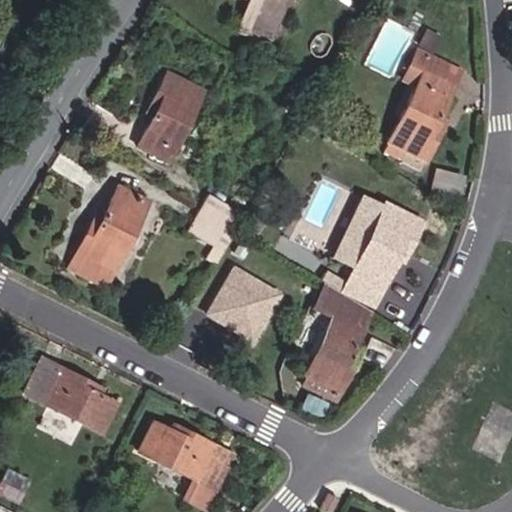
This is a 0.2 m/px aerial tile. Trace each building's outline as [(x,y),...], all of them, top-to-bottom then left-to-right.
[(268,41),(281,0),(247,0),(237,31),(268,41)] [(421,73),(429,57),(417,51),(409,67),(421,73)] [(438,116),(460,72),(429,57),(421,73),(387,142),(410,154),(423,160),(441,126),(434,123),(438,116)] [(166,161),(201,91),(165,73),(143,115),(149,118),(136,146),(166,161)] [(441,126),(444,119),(438,116),(434,123),(441,126)] [(405,164),(410,154),(387,142),(381,153),(405,164)] [(455,200),(461,178),(435,171),(429,193),(455,200)] [(103,286),(146,201),(116,186),(102,214),(96,211),(67,268),(103,286)] [(235,229),(241,218),(232,213),(234,210),(207,194),(199,208),(235,229)] [(400,263),(420,222),(384,205),(350,277),(351,277),(343,293),(371,307),(378,291),(379,291),(394,260),(400,263)] [(214,264),(235,229),(199,208),(185,231),(212,247),(205,259),(214,264)] [(248,287),(266,258),(237,241),(220,270),(248,287)] [(358,328),(366,311),(323,285),(312,308),(331,316),(303,375),(306,377),(302,386),(330,399),(334,390),(338,392),(354,358),(349,355),(353,347),(361,329),(358,328)] [(168,343),(181,322),(173,317),(160,338),(168,343)] [(236,335),(238,331),(224,323),(222,328),(236,335)] [(226,353),(236,335),(222,328),(212,345),(226,353)] [(223,357),(226,353),(212,345),(209,350),(223,357)] [(354,358),(358,349),(353,347),(349,355),(354,358)] [(99,433),(114,404),(97,395),(89,391),(92,385),(41,358),(23,393),(99,433)] [(97,395),(100,389),(92,385),(89,391),(97,395)] [(204,510),(232,456),(180,429),(177,435),(169,431),(152,422),(137,451),(193,480),(183,499),(204,510)] [(177,435),(180,429),(172,425),(169,431),(177,435)] [(0,480),(23,492),(29,480),(6,469),(0,480)] [(0,495),(17,504),(23,492),(0,480),(0,495)] [(323,511),(328,511),(336,498),(327,492),(318,509),(323,511)]
